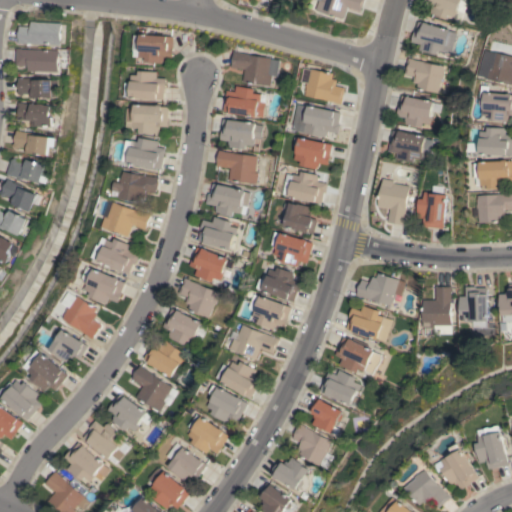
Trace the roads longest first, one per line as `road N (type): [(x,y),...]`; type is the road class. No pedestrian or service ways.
road 1 (tertiary): [(396,0),(342,247),(314,332),(284,402),(214,511)]
road 2 (residential): [(8,501),(21,467),(110,363),(156,280),(179,212),(199,75)]
road 3 (residential): [(378,63),(193,12),(139,9)]
road 4 (residential): [(342,247),(427,261),(511,254)]
